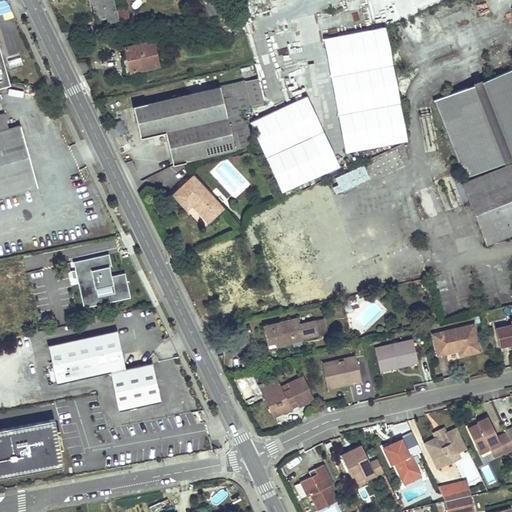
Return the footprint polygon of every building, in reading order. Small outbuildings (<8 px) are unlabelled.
[(91,0),(96,20),(97,19),(98,24),(118,20),(118,19),(128,17),(125,5),(115,7),(113,0),(91,0)] [(222,33),(238,30),(231,0),(199,0),(204,18),(219,15),(221,21),(219,21),(222,33)] [(371,0),(375,20),(415,14),(412,0),(371,0)] [(386,29),(324,41),(345,153),(407,141),(386,29)] [(161,39),(153,40),(159,65),(166,63),(161,39)] [(159,65),(153,40),(125,47),(127,57),(130,56),(133,71),(159,65)] [(0,86),(10,84),(0,50),(0,86)] [(511,69),(433,100),(465,181),(511,162),(511,69)] [(240,109),(263,104),(257,78),(245,81),(247,93),(237,96),(240,109)] [(243,121),(240,109),(237,96),(247,93),(245,81),(133,107),(136,118),(140,136),(165,131),(169,148),(173,163),(234,149),(256,144),(245,120),(243,121)] [(341,168),(308,96),(250,123),(283,195),(341,168)] [(0,114),(0,196),(37,186),(20,125),(8,129),(4,114),(0,114)] [(384,154),(390,168),(402,163),(397,148),(384,154)] [(511,162),(465,181),(462,183),(470,202),(486,243),(511,233),(511,162)] [(370,178),(364,166),(336,179),(339,185),(334,188),(337,194),(370,178)] [(445,211),(470,202),(462,183),(457,171),(433,181),(445,211)] [(187,208),(192,203),(208,221),(223,208),(193,176),(173,194),(187,208)] [(415,192),(426,218),(444,211),(434,184),(415,192)] [(291,297),(357,269),(327,197),(260,225),(291,297)] [(232,213),(230,216),(238,224),(240,222),(232,213)] [(75,263),(85,308),(129,298),(124,275),(111,278),(108,265),(110,264),(108,256),(75,263)] [(233,262),(209,271),(226,314),(249,305),(233,262)] [(365,276),(382,270),(380,263),(362,270),(365,276)] [(16,269),(18,276),(29,274),(28,267),(16,269)] [(0,273),(0,290),(17,287),(14,271),(8,272),(0,273)] [(355,271),(341,279),(349,294),(363,287),(355,271)] [(346,310),(359,307),(356,294),(343,298),(346,310)] [(315,320),(299,324),(298,317),(263,326),(266,339),(275,337),(277,345),(303,339),(303,338),(318,335),(315,320)] [(495,328),(500,346),(511,343),(511,320),(511,321),(511,324),(495,328)] [(474,324),(433,334),(438,355),(459,350),(460,356),(480,351),(474,324)] [(117,330),(48,345),(56,384),(110,372),(119,411),(160,402),(152,363),(125,369),(119,340),(117,330)] [(275,337),(266,339),(268,350),(277,349),(277,345),(275,337)] [(398,366),(418,362),(412,339),(374,348),(379,367),(398,363),(398,366)] [(356,355),(322,363),(322,367),(357,359),(356,355)] [(327,389),(342,386),(342,382),(352,380),(353,383),(362,381),(357,359),(322,367),(327,389)] [(398,363),(379,367),(380,371),(398,366),(398,363)] [(277,377),(272,380),(276,388),(270,390),(272,395),(265,399),(271,412),(278,408),(280,413),(291,408),(289,402),(295,399),(298,405),(299,406),(307,402),(306,399),(313,396),(303,376),(288,383),(290,388),(283,391),(281,386),(277,377)] [(262,380),(256,383),(265,399),(272,395),(270,390),(276,388),(272,380),(264,384),(262,380)] [(298,405),(295,399),(289,402),(291,408),(298,405)] [(278,408),(271,412),(273,417),(280,413),(278,408)] [(475,424),(466,428),(477,449),(487,444),(490,449),(499,444),(503,452),(504,453),(511,449),(511,447),(505,432),(496,437),(486,416),(474,422),(475,424)] [(0,429),(0,476),(62,466),(54,420),(0,429)] [(457,453),(467,448),(457,428),(447,432),(449,435),(437,441),(436,438),(428,441),(432,450),(430,452),(433,460),(438,458),(442,466),(454,461),(451,456),(457,453)] [(446,430),(435,436),(436,438),(437,441),(449,435),(447,432),(446,430)] [(401,438),(409,455),(411,454),(419,450),(412,434),(401,438)] [(382,445),(391,464),(394,463),(402,481),(420,473),(411,454),(409,455),(401,438),(400,437),(382,445)] [(487,444),(477,449),(479,454),(490,449),(487,444)] [(503,452),(499,444),(490,449),(494,457),(503,452)] [(361,445),(341,455),(347,469),(350,468),(355,480),(363,477),(365,480),(383,471),(377,459),(369,462),(361,445)] [(483,464),(493,459),(489,451),(479,456),(483,464)] [(461,460),(467,481),(479,477),(472,457),(461,460)] [(438,458),(433,460),(437,468),(442,466),(438,458)] [(323,464),(314,468),(317,473),(300,481),(307,496),(310,494),(318,510),(337,500),(330,485),(332,484),(323,464)] [(488,484),(496,481),(489,464),(481,468),(488,484)] [(350,468),(347,469),(356,487),(366,482),(365,480),(363,477),(355,480),(350,468)] [(420,473),(402,481),(406,483),(421,476),(420,473)] [(465,480),(438,486),(445,501),(469,495),(465,480)] [(371,483),(366,486),(372,497),(377,494),(371,483)] [(469,495),(445,501),(447,511),(462,511),(473,510),(469,495)] [(148,507),(149,511),(172,511),(167,499),(148,507)]
